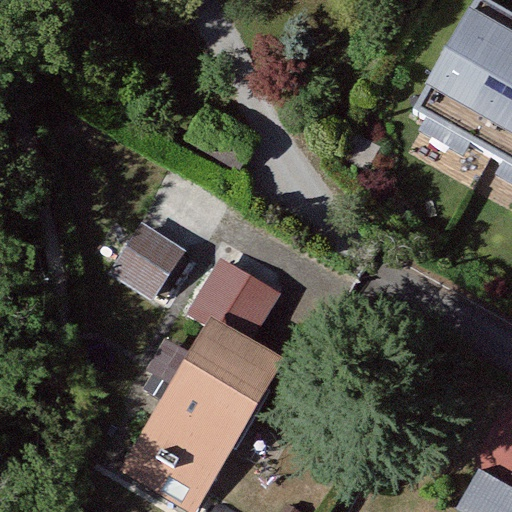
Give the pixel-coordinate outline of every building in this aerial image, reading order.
[(511,16),(482,0),(476,0),(413,113),(511,168),(511,16)] [(240,172),(260,138),(208,109),(189,143),(240,172)] [(143,225),(109,275),(154,306),(188,256),(143,225)] [(190,314),(215,330),(219,325),(251,345),(283,296),(225,260),(190,314)] [(251,345),(219,325),(215,330),(125,475),(184,511),(202,511),(291,369),(251,345)] [(511,511),(511,486),(484,469),(460,506),(469,511),(511,511)]
